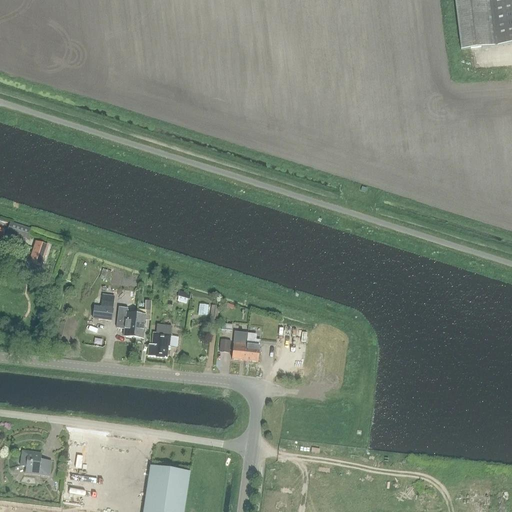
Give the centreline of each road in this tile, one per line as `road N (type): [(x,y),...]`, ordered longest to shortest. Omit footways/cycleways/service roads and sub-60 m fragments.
road 1 (unclassified): [(511,264),(0,102)]
road 2 (tertiary): [(251,447),(255,406),(240,385),(0,357)]
road 3 (unclassified): [(251,447),(0,413)]
